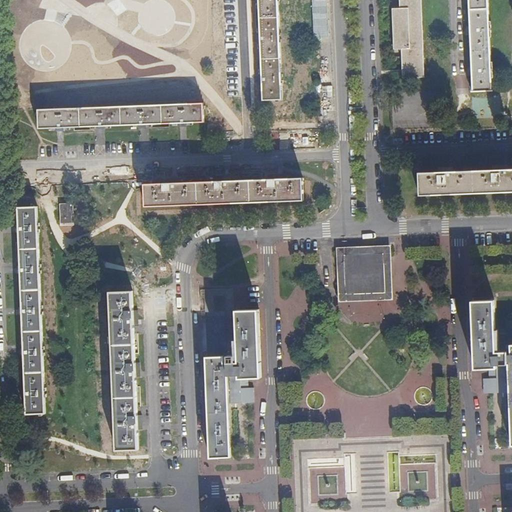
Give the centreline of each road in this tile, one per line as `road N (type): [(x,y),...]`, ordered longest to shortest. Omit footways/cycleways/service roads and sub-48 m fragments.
road 1 (residential): [(266,232),(206,234),(190,243),(190,479)]
road 2 (residential): [(266,232),(272,488)]
road 3 (residential): [(458,224),(472,479)]
road 4 (residential): [(250,158),(0,167)]
road 5 (residential): [(150,293),(155,480)]
road 6 (residential): [(245,0),(250,158)]
road 7 (residential): [(370,153),(363,0)]
road 8 (residential): [(4,510),(157,505)]
road 9 (residential): [(155,480),(3,487)]
road 10 (residential): [(338,0),(345,152)]
road 11 (residential): [(370,153),(511,146)]
